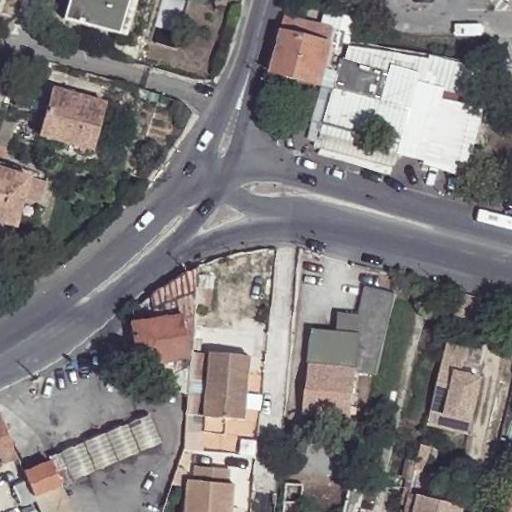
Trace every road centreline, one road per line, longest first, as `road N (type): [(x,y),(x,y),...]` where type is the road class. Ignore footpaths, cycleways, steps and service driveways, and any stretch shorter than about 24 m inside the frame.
road 1 (secondary): [(511,230),(290,168),(237,168)]
road 2 (secondary): [(268,213),(314,213),(511,271)]
road 3 (secondary): [(186,175),(71,309)]
road 4 (residential): [(250,57),(186,175)]
road 5 (secondary): [(71,309),(188,246)]
